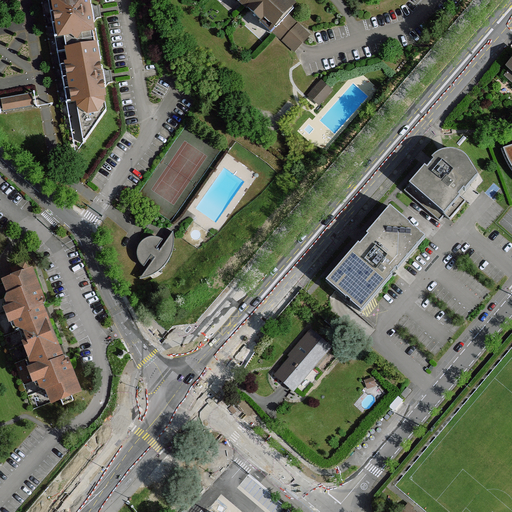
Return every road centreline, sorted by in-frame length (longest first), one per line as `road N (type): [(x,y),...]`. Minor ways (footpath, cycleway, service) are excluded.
road 1 (primary): [(246,321),(511,15)]
road 2 (unclassified): [(336,511),(511,304)]
road 3 (residential): [(152,359),(111,298),(81,228),(0,158)]
road 4 (tertiary): [(207,408),(331,511)]
road 5 (residential): [(302,58),(405,27),(433,0)]
road 6 (primary): [(156,403),(85,511)]
